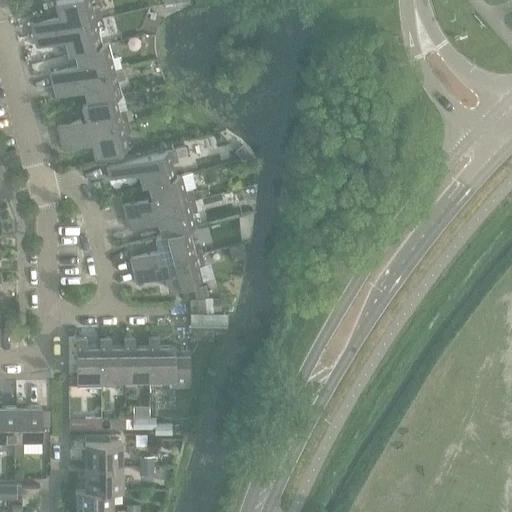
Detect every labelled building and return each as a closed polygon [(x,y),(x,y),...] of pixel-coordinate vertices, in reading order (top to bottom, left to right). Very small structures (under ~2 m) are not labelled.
[(31,22),(33,33),(99,18),(96,5),(89,6),(87,0),(55,0),(58,15),(31,22)] [(99,18),(33,33),(37,46),(64,39),(67,53),(75,51),(99,45),(96,30),(102,29),(99,18)] [(105,43),(99,45),(75,51),(78,64),(49,71),(52,84),(119,67),(116,57),(109,58),(105,43)] [(115,80),(122,79),(119,67),(52,84),(55,96),(85,89),(89,102),(113,96),(119,94),(115,80)] [(57,126),(60,137),(126,120),(124,109),(117,111),(113,96),(89,102),(82,104),(86,118),(57,126)] [(96,155),(127,148),(123,133),(129,132),(126,120),(60,137),(63,149),(92,142),(96,155)] [(142,186),(149,185),(173,179),(170,164),(176,163),(172,150),(107,166),(110,179),(139,173),(142,186)] [(194,199),(191,187),(183,189),(180,177),(173,179),(149,185),(153,200),(124,207),(126,217),(194,199)] [(197,210),(194,199),(126,217),(129,230),(159,222),(162,236),(186,230),(194,228),(190,212),(197,210)] [(130,258),(132,270),(200,254),(197,241),(189,243),(186,230),(162,236),(156,237),(159,251),(130,258)] [(199,282),(196,268),(203,266),(200,254),(132,270),(135,282),(164,275),(168,289),(199,282)] [(148,345),(133,345),(133,336),(123,336),(124,345),(125,379),(124,379),(124,385),(136,385),(136,379),(148,379),(149,379),(148,345)] [(159,379),(168,379),(168,378),(173,378),(172,349),(173,349),(173,344),(158,345),(157,336),(148,336),(148,345),(149,379),(148,379),(148,384),(159,384),(159,379)] [(100,346),(86,346),(86,337),(76,337),(77,376),(77,385),(88,385),(88,380),(100,379),(101,379),(100,346)] [(100,337),(100,346),(101,379),(100,379),(100,385),(112,385),(112,379),(124,379),(125,379),(124,345),(110,345),(110,337),(100,337)] [(187,349),(173,349),(172,349),(173,378),(168,378),(168,379),(168,384),(187,384),(187,349)] [(77,376),(68,376),(68,385),(77,385),(77,376)] [(0,438),(14,439),(16,439),(15,405),(0,405),(0,400),(0,438)] [(22,438),(41,438),(41,426),(40,410),(40,405),(25,405),(25,400),(15,400),(15,405),(16,439),(14,439),(14,457),(23,457),(22,438)] [(49,410),(40,410),(41,426),(49,426),(49,410)] [(124,427),(124,416),(109,417),(109,427),(124,427)] [(133,427),(148,427),(148,416),(133,416),(133,427)] [(155,416),(148,416),(148,427),(155,427),(156,433),(180,432),(180,425),(171,425),(171,422),(156,422),(155,416)] [(101,418),(85,418),(85,429),(101,428),(101,418)] [(85,440),(85,465),(121,465),(121,440),(109,440),(85,440)] [(140,455),(140,465),(153,465),(153,454),(140,455)] [(111,490),(121,490),(121,465),(85,465),(85,489),(111,489),(111,490)] [(140,473),(153,473),(153,465),(140,465),(140,473)] [(0,497),(15,497),(15,485),(0,484),(0,497)] [(75,489),(74,511),(111,511),(111,490),(111,489),(85,489),(75,489)] [(126,503),(126,511),(139,511),(140,503),(126,503)]
